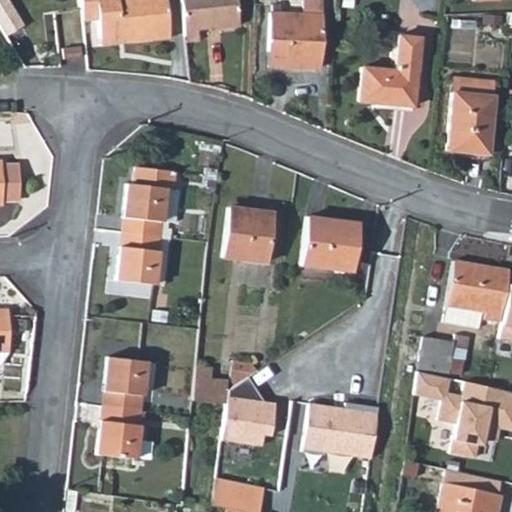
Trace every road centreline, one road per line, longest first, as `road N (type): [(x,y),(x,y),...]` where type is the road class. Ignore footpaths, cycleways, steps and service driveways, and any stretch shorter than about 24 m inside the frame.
road 1 (residential): [(511,219),(418,196),(192,107),(87,95)]
road 2 (residential): [(67,260),(39,511)]
road 3 (residential): [(87,95),(67,260)]
